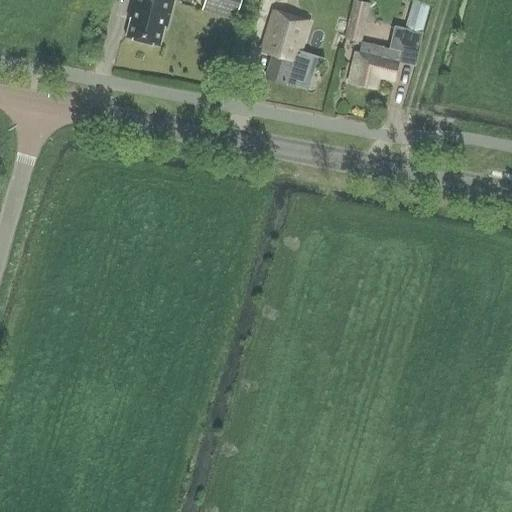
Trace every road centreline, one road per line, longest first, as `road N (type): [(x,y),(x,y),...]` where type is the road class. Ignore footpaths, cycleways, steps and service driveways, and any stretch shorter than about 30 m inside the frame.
road 1 (tertiary): [(511,193),(42,105)]
road 2 (unclassified): [(0,249),(42,105)]
